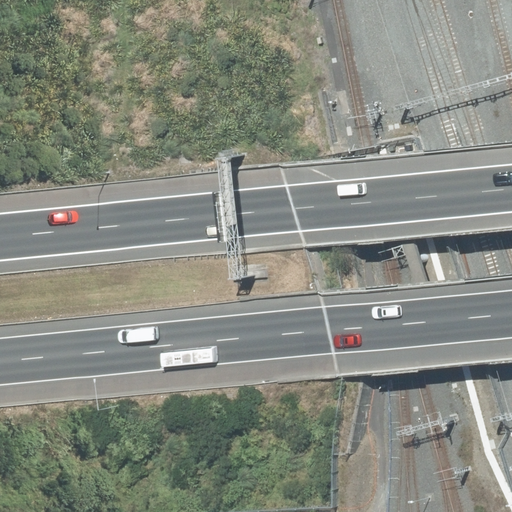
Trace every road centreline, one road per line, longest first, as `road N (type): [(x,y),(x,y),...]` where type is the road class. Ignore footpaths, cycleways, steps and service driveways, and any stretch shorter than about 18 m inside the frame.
road 1 (motorway): [(0,232),(511,187)]
road 2 (motorway): [(511,306),(0,351)]
